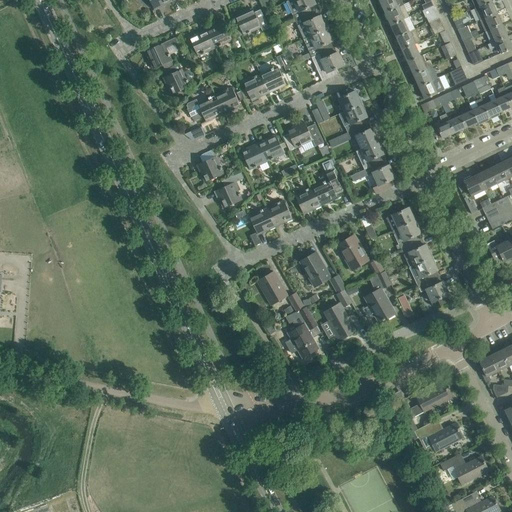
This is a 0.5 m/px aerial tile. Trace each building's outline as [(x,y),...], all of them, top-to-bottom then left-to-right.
[(171,1),(170,0),(149,0),(154,9),(171,1)] [(261,0),(266,11),(272,8),(268,0),(261,0)] [(289,0),(286,1),(295,20),(314,11),(312,6),(316,4),(313,0),(289,0)] [(379,0),(385,13),(402,5),(400,0),(379,0)] [(424,10),(433,5),(431,0),(424,0),(426,2),(421,4),(424,10)] [(491,0),(475,7),(474,8),(480,20),(497,12),(491,0)] [(458,10),(455,3),(447,6),(450,13),(458,10)] [(385,13),(391,25),(408,17),(402,5),(385,13)] [(243,34),(260,26),(262,31),(269,28),(260,9),(255,12),(253,8),(235,16),(240,26),(243,34)] [(317,17),(314,11),(295,20),(303,39),(304,38),(329,27),(325,18),(323,19),(321,15),(317,17)] [(437,12),(426,17),(428,23),(434,20),(439,18),(437,12)] [(480,20),(485,32),(502,24),(497,12),(480,20)] [(460,14),(452,18),(458,30),(466,26),(460,14)] [(408,17),(391,25),(396,38),(414,30),(408,17)] [(434,35),(445,30),(439,18),(434,20),(428,23),(434,35)] [(224,21),(206,30),(214,47),(232,39),(224,21)] [(485,32),(490,44),(508,35),(502,24),(485,32)] [(238,37),(243,34),(240,26),(234,29),(238,37)] [(467,26),(466,26),(458,30),(463,42),(471,38),(469,33),(470,33),(467,26)] [(312,57),(331,48),(329,43),(333,41),(331,37),(333,36),(329,27),(304,38),(312,57)] [(402,50),(415,44),(420,41),(414,29),(414,30),(396,38),(402,50)] [(198,55),(214,47),(206,30),(190,37),(198,55)] [(445,44),(450,42),(447,34),(442,37),(445,44)] [(511,39),(510,40),(508,35),(490,44),(488,45),(490,49),(498,46),(501,53),(511,47),(511,39)] [(171,60),(167,52),(179,46),(175,37),(145,51),(153,69),(171,60)] [(471,38),(463,42),(469,53),(476,50),(471,38)] [(456,54),(450,42),(445,44),(440,47),(446,59),(456,54)] [(415,44),(402,50),(408,62),(420,56),(415,44)] [(337,74),(335,69),(343,65),(337,52),(334,54),(331,48),(312,57),(323,80),(337,74)] [(469,53),(474,65),(487,59),(484,53),(479,55),(476,50),(469,53)] [(420,56),(408,62),(413,74),(426,68),(420,56)] [(457,69),(462,67),(458,59),(453,61),(457,69)] [(284,64),(287,72),(292,70),(289,62),(284,64)] [(183,73),(179,63),(174,66),(176,71),(164,77),(172,95),(190,86),(187,82),(193,79),(192,77),(193,76),(191,72),(190,72),(189,70),(183,73)] [(511,71),(510,69),(508,63),(496,68),(500,76),(511,71)] [(432,65),(426,68),(413,74),(419,86),(438,78),(432,65)] [(278,66),(260,74),(269,92),(286,84),(278,66)] [(458,83),(467,79),(462,67),(457,69),(453,71),(458,83)] [(493,79),(500,76),(496,68),(489,71),(493,79)] [(269,92),(260,74),(243,82),(252,100),(269,92)] [(492,90),(485,76),(473,81),(479,94),(480,95),(492,90)] [(439,77),(438,78),(419,86),(424,99),(445,90),(439,77)] [(473,81),(462,87),(465,94),(468,99),(479,94),(473,81)] [(214,95),(223,114),(241,105),(232,87),(214,95)] [(496,99),(501,111),(511,106),(511,102),(506,89),(505,88),(500,90),(502,96),(496,99)] [(457,89),(450,92),(453,100),(460,96),(457,89)] [(345,111),(361,104),(355,91),(339,98),(345,111)] [(442,105),(453,100),(450,92),(438,97),(442,105)] [(206,121),(223,114),(214,95),(210,97),(210,96),(208,97),(208,98),(198,103),(196,99),(188,103),(187,105),(188,109),(187,109),(191,116),(192,116),(193,119),(195,120),(204,116),(206,121)] [(421,105),(425,113),(442,105),(438,97),(421,105)] [(490,117),(483,102),(481,98),(475,101),(478,107),(472,110),(478,122),(479,124),(486,121),(485,119),(490,117)] [(501,111),(496,99),(492,101),(491,98),(483,102),(490,117),(491,119),(498,116),(497,113),(501,111)] [(347,133),(366,124),(364,118),(367,117),(361,104),(345,111),(338,114),(347,133)] [(312,111),(318,124),(324,121),(318,108),(318,109),(312,111)] [(478,122),(472,110),(461,115),(467,127),(478,122)] [(430,125),(435,136),(440,133),(443,138),(455,132),(447,116),(446,113),(437,117),(439,121),(430,125)] [(447,116),(455,132),(467,127),(461,115),(454,118),(451,114),(447,116)] [(287,130),(289,133),(283,136),(290,150),(312,140),(315,146),(324,142),(315,123),(307,127),(305,122),(287,130)] [(362,148),(378,141),(372,128),(369,129),(366,124),(347,133),(349,138),(350,140),(356,137),(362,148)] [(347,133),(329,141),(331,147),(349,138),(347,133)] [(276,135),(259,143),(267,161),(284,152),(276,135)] [(370,166),(383,161),(381,155),(384,154),(378,141),(362,148),(356,151),(365,169),(370,167),(370,166)] [(267,161),(259,143),(242,151),(250,168),(267,161)] [(511,175),(511,155),(506,158),(507,160),(502,162),(509,177),(511,175)] [(223,174),(215,156),(197,165),(205,182),(223,174)] [(312,187),(320,206),(338,197),(336,194),(346,190),(341,181),(339,182),(337,178),(339,176),(336,168),(335,168),(331,160),(323,164),(327,172),(326,172),(329,180),(312,187)] [(370,167),(379,185),(373,187),(376,193),(393,185),(390,180),(395,178),(389,165),(385,166),(383,161),(370,166),(370,167)] [(496,163),(488,167),(496,183),(509,177),(502,162),(497,165),(496,163)] [(482,172),(477,175),(484,189),(496,183),(488,167),(481,170),(482,172)] [(472,195),(484,189),(477,175),(472,177),(471,175),(464,179),(465,181),(472,195)] [(242,200),(234,182),(216,190),(224,208),(242,200)] [(320,206),(312,187),(295,195),(303,213),(320,206)] [(510,202),(507,196),(495,202),(498,208),(510,202)] [(482,208),(491,204),(489,198),(480,203),(482,208)] [(284,200),(266,208),(275,227),(293,218),(284,200)] [(498,208),(495,202),(491,204),(482,208),(485,214),(498,208)] [(498,208),(500,213),(511,206),(511,205),(510,202),(498,208)] [(511,206),(500,213),(503,218),(511,213),(511,206)] [(393,230),(415,220),(409,207),(392,215),(387,217),(393,230)] [(275,227),(266,208),(249,216),(258,234),(275,227)] [(485,214),(488,219),(500,213),(498,208),(485,214)] [(244,210),(235,214),(237,219),(246,214),(244,210)] [(500,213),(488,219),(490,224),(503,218),(500,213)] [(505,223),(511,220),(511,213),(503,218),(505,223)] [(493,230),(502,225),(505,223),(503,218),(490,224),(493,230)] [(401,249),(419,240),(417,235),(421,233),(415,220),(393,230),(401,249)] [(369,236),(375,233),(371,224),(371,225),(365,228),(369,236)] [(347,262),(352,270),(369,260),(354,234),(337,245),(337,246),(339,245),(349,261),(347,262)] [(410,267),(431,257),(433,256),(430,250),(428,251),(426,244),(422,246),(419,240),(401,249),(410,267)] [(511,245),(509,240),(497,246),(496,243),(488,246),(495,261),(501,258),(502,259),(503,258),(504,261),(511,257),(511,258),(511,245)] [(331,277),(316,252),(300,261),(315,286),(331,277)] [(384,269),(383,267),(377,257),(370,262),(378,274),(384,269)] [(410,267),(418,286),(436,277),(434,272),(438,270),(431,257),(410,267)] [(271,305),(288,295),(274,271),(258,281),(271,305)] [(377,275),(383,287),(383,288),(390,284),(384,272),(377,275)] [(346,288),(339,276),(330,280),(337,292),(346,288)] [(436,277),(418,286),(421,292),(426,289),(432,302),(449,294),(442,281),(439,283),(436,277)] [(379,323),(396,313),(381,288),(365,298),(379,323)] [(344,306),(351,302),(344,290),(337,294),(344,306)] [(296,293),(289,297),(296,309),(303,305),(296,293)] [(319,298),(316,293),(310,296),(313,302),(319,298)] [(400,298),(408,317),(414,314),(405,295),(400,298)] [(325,311),(341,339),(356,331),(340,303),(325,311)] [(317,325),(307,307),(300,311),(306,323),(288,333),(292,340),(294,339),(304,355),(302,357),(319,348),(309,330),(317,325)] [(272,324),(266,327),(270,334),(276,331),(272,324)] [(511,364),(511,344),(501,350),(509,366),(511,364)] [(501,350),(491,355),(498,371),(509,366),(501,350)] [(489,375),(498,371),(491,355),(479,361),(484,370),(481,371),(486,382),(491,380),(489,375)] [(415,393),(424,411),(451,397),(447,390),(448,390),(447,388),(446,388),(444,383),(437,387),(434,382),(415,393)] [(509,386),(504,386),(493,385),(493,389),(497,397),(509,392),(509,386)] [(405,398),(398,401),(406,418),(414,415),(405,398)] [(414,431),(418,438),(427,433),(436,451),(463,437),(459,430),(460,430),(459,428),(458,428),(455,423),(441,430),(440,427),(441,426),(437,419),(414,431)] [(456,455),(440,464),(444,470),(453,466),(462,484),(489,470),(485,463),(486,463),(484,461),(481,456),(466,464),(463,460),(460,462),(456,455)] [(472,501),(468,495),(452,504),(455,511),(465,506),(467,511),(496,511),(500,510),(497,503),(496,501),(493,496),(477,504),(475,500),(472,501)]
